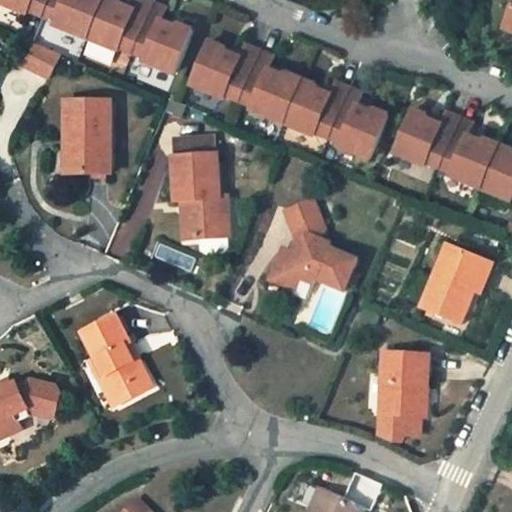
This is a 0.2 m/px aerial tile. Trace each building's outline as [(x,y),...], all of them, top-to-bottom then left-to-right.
[(0,0),(0,2),(24,12),(26,7),(44,14),(49,0),(0,0)] [(49,0),(44,14),(58,20),(56,25),(90,39),(105,0),(49,0)] [(116,0),(105,0),(90,39),(122,52),(124,47),(137,52),(156,7),(141,1),(135,14),(122,8),(125,3),(116,0)] [(156,7),(137,52),(151,58),(149,62),(178,75),(196,33),(178,25),(175,32),(164,27),(170,13),(156,7)] [(224,97),(227,91),(243,98),(262,53),(245,46),(240,59),(223,51),(225,47),(212,40),(193,84),(224,97)] [(262,53),(243,98),(255,103),(252,109),(286,123),(304,79),(287,72),(284,77),(269,70),(274,58),(262,53)] [(314,136),(318,128),(334,135),(352,91),(338,85),(332,97),(316,89),(318,85),(304,79),(286,123),(314,136)] [(395,117),(377,109),(373,114),(357,107),(362,96),(352,91),(334,135),(347,140),(344,145),(377,160),(395,117)] [(68,103),(70,137),(83,137),(84,173),(116,170),(113,101),(68,103)] [(430,172),(434,165),(447,170),(468,121),(454,115),(449,125),(434,118),(437,112),(423,106),(400,159),(430,172)] [(206,132),(203,118),(186,121),(188,135),(206,132)] [(468,121),(447,170),(461,176),(458,183),(491,197),(511,148),(511,145),(495,138),(492,143),(478,137),(482,127),(468,121)] [(84,173),(83,137),(70,137),(72,174),(84,173)] [(177,141),(179,160),(224,157),(222,138),(177,141)] [(511,205),(511,148),(491,197),(511,205)] [(226,187),(224,157),(179,160),(181,191),(188,190),(191,231),(234,228),(231,187),(226,187)] [(288,215),(295,228),(322,216),(315,203),(288,215)] [(276,281),(297,290),(304,275),(316,281),(347,294),(359,265),(328,252),(329,250),(320,246),(319,233),(329,229),(322,216),(295,228),(301,240),(299,244),(310,249),(306,258),(288,250),(276,281)] [(477,311),(482,299),(473,296),(487,264),(453,251),(429,313),(463,326),(470,308),(477,311)] [(487,264),(473,296),(482,299),(494,267),(487,264)] [(308,296),(316,281),(304,275),(297,290),(308,296)] [(121,407),(153,392),(145,378),(131,353),(137,350),(121,322),(87,338),(112,379),(106,381),(121,407)] [(424,422),(426,364),(383,362),(381,421),(386,421),(385,441),(403,447),(405,440),(418,441),(419,421),(424,422)] [(152,375),(145,378),(153,392),(159,389),(152,375)] [(0,392),(0,398),(2,402),(17,392),(14,386),(0,392)] [(26,388),(17,392),(2,402),(0,398),(0,440),(11,435),(14,442),(27,436),(22,425),(32,420),(37,427),(41,424),(57,425),(62,420),(63,388),(40,388),(30,394),(26,388)] [(326,485),(313,511),(321,511),(333,488),(326,485)] [(333,488),(321,511),(370,511),(373,506),(333,488)] [(157,511),(139,494),(121,511),(157,511)]
